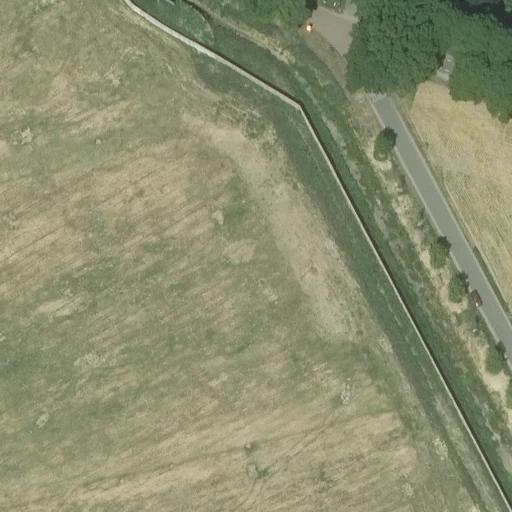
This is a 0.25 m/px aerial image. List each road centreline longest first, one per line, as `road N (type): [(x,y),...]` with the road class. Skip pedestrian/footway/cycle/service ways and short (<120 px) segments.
road 1 (unclassified): [(511,350),(376,92),(356,35)]
road 2 (unclassified): [(511,91),(356,35)]
